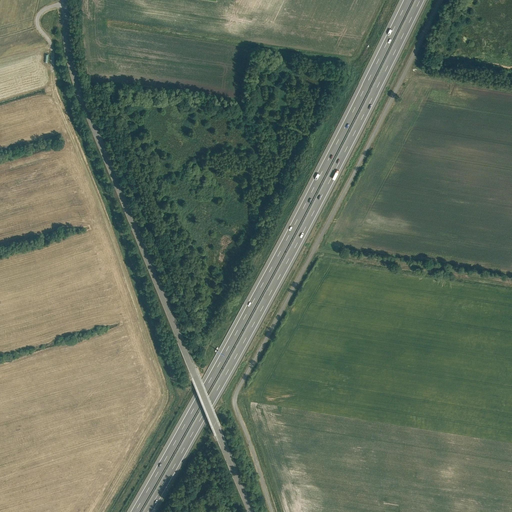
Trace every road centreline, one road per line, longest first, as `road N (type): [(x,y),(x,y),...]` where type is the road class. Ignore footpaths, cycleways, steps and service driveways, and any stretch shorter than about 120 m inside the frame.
road 1 (motorway): [(407,0),(237,331),(133,511)]
road 2 (motorway): [(146,511),(419,0)]
road 3 (unclassified): [(439,0),(234,392),(268,511)]
road 4 (unclassified): [(65,0),(81,95),(253,511)]
road 5 (track): [(511,281),(311,250)]
